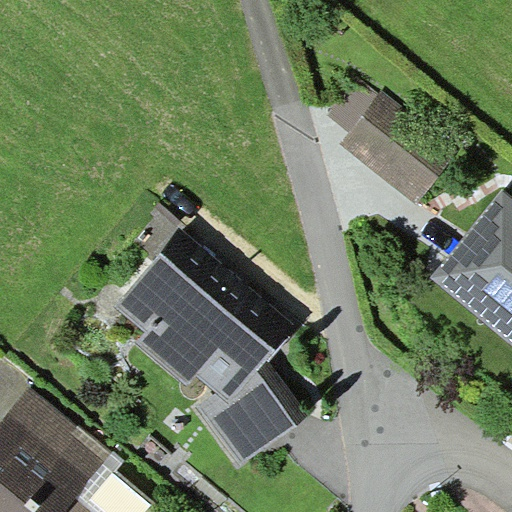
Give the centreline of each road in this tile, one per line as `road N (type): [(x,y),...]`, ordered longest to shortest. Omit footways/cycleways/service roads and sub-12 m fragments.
road 1 (residential): [(0,23),(346,318)]
road 2 (residential): [(346,318),(256,0)]
road 3 (residential): [(511,487),(436,455),(370,448)]
road 4 (residential): [(370,448),(346,318)]
